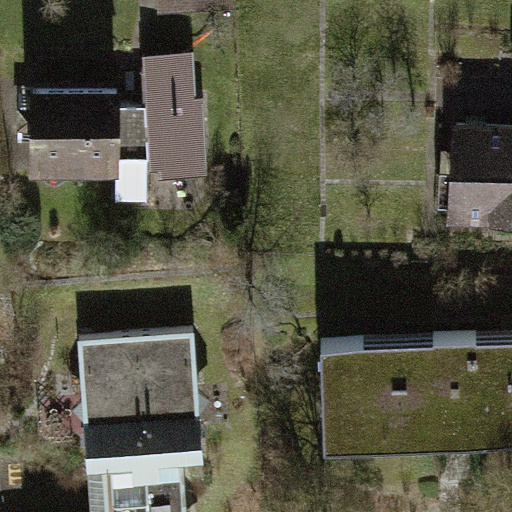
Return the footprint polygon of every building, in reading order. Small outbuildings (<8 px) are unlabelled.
[(160,0),(161,12),(238,8),(237,0),(160,0)] [(205,77),(32,82),(35,183),(208,177),(205,77)] [(511,126),(458,124),(454,211),(511,213),(511,126)] [(194,511),(191,461),(208,460),(198,328),(83,337),(96,511),(194,511)] [(511,332),(325,340),(329,442),(511,434),(511,332)]
